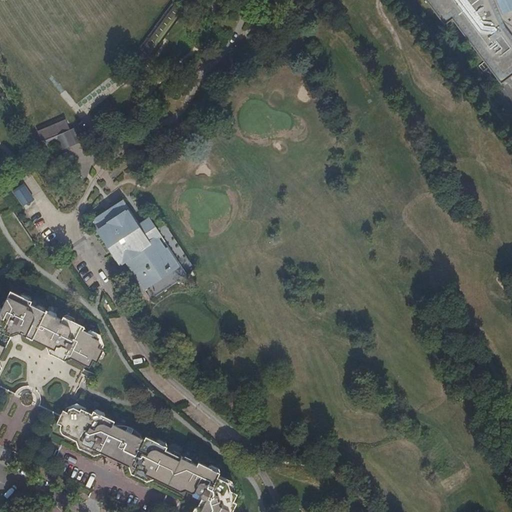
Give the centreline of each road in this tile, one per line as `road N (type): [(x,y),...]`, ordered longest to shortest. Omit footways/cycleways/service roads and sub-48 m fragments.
road 1 (unclassified): [(70,233),(145,352),(244,444),(285,511)]
road 2 (residential): [(255,0),(181,111),(131,140),(100,172),(70,233)]
